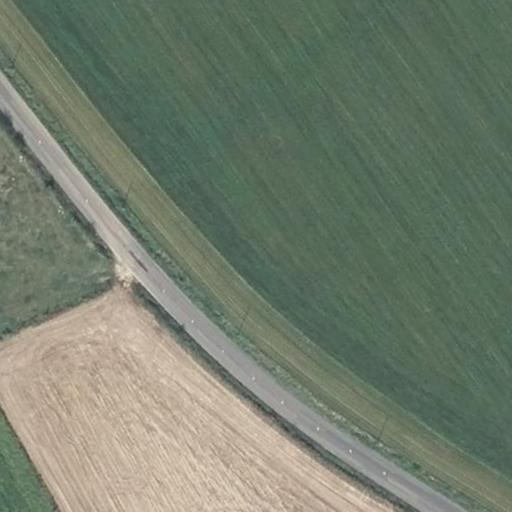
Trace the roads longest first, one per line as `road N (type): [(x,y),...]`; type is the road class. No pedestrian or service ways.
road 1 (tertiary): [(0,91),(223,351),(318,428),(445,511)]
road 2 (track): [(138,259),(0,320)]
